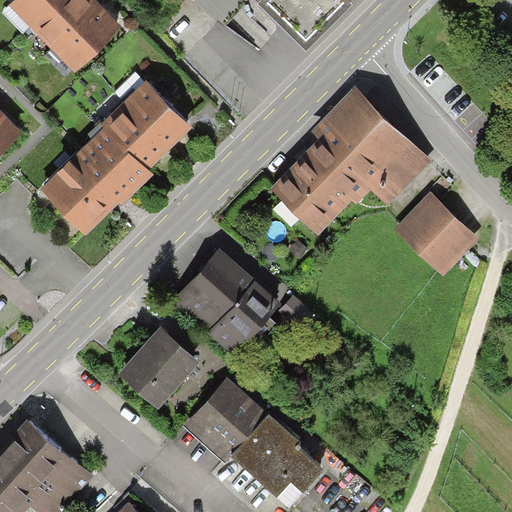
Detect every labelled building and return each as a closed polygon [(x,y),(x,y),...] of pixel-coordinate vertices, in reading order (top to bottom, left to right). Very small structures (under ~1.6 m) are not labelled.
[(50,0),(12,0),(30,19),(50,0)] [(100,0),(50,0),(30,19),(54,44),(100,0)] [(124,20),(104,0),(100,0),(54,44),(75,66),(124,20)] [(256,0),(301,46),(347,0),(256,0)] [(506,106),(453,55),(430,78),(483,129),(506,106)] [(174,136),(190,121),(144,74),(125,92),(99,117),(103,122),(120,141),(124,137),(148,161),(164,146),(174,136)] [(431,166),(356,89),(309,135),(317,143),(269,191),(313,236),(349,201),(353,206),(368,191),(387,210),(431,166)] [(0,144),(21,125),(0,103),(0,144)] [(154,168),(148,161),(124,137),(120,141),(103,122),(70,154),(67,151),(55,163),(58,166),(40,182),(84,227),(100,211),(116,195),(120,200),(131,190),(154,168)] [(476,243),(430,196),(395,231),(441,278),(476,243)] [(229,357),(275,309),(217,253),(171,301),(229,357)] [(316,319),(293,298),(278,313),(301,335),(316,319)] [(158,330),(118,371),(156,407),(196,366),(158,330)] [(228,380),(182,430),(219,464),(226,456),(265,414),(228,380)] [(298,445),(265,414),(226,456),(285,511),(321,474),(294,449),(298,445)] [(57,511),(90,479),(29,420),(0,449),(0,511),(20,511),(27,506),(32,511),(57,511)]
